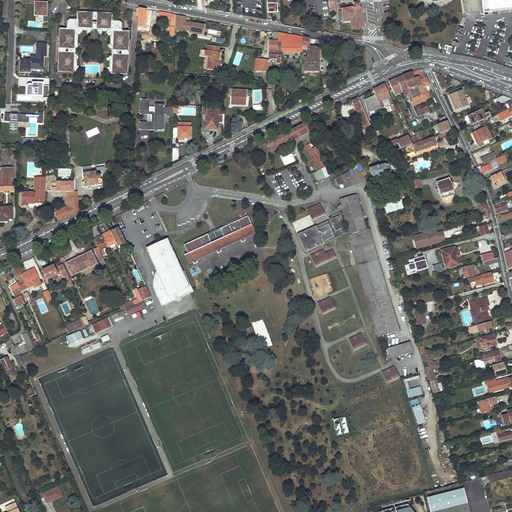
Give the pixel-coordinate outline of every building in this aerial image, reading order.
[(267,0),(267,11),(268,12),(277,12),(276,0),(267,0)] [(329,0),(330,11),(338,10),(337,0),(329,0)] [(511,0),(481,0),(483,12),(511,9),(511,0)] [(362,28),(359,2),(353,3),(354,8),(342,9),(342,11),(338,11),(339,21),(343,20),(343,21),(350,21),(352,29),(362,28)] [(41,3),(35,3),(35,16),(43,16),(43,22),(51,22),(52,4),(47,3),(41,3)] [(138,8),(138,11),(137,26),(145,26),(147,9),(138,8)] [(159,12),(158,17),(170,19),(169,36),(174,36),(174,29),(176,29),(176,27),(175,27),(175,15),(159,12)] [(112,58),(110,60),(110,68),(112,70),(112,73),(113,74),(118,74),(119,73),(121,74),(127,74),(128,67),(127,66),(127,63),(128,62),(128,55),(127,54),(127,51),(128,50),(128,44),(127,43),(127,40),(128,39),(129,31),(122,31),(121,30),(121,24),(120,22),(113,22),(112,21),(112,14),(107,14),(106,15),(103,15),(102,14),(96,13),(96,14),(93,14),(92,13),(88,13),(87,14),(83,14),(83,13),(77,13),(77,19),(76,20),(70,20),(68,22),(67,28),(66,30),(60,29),(60,36),(61,37),(60,41),(59,42),(59,48),(60,49),(60,52),(59,53),(59,59),(60,60),(60,64),(59,64),(58,72),(65,72),(66,71),(67,72),(73,72),(74,71),(74,68),(76,66),(76,59),(74,57),(75,54),(74,53),(74,49),(75,48),(75,45),(77,43),(77,36),(75,34),(81,28),(82,30),(83,30),(86,31),(88,29),(91,29),(92,28),(95,28),(96,29),(99,29),(102,31),(105,31),(107,30),(113,35),(111,37),(111,45),(112,46),(112,50),(113,51),(113,54),(112,55),(112,58)] [(179,32),(179,28),(185,28),(185,17),(176,15),(176,27),(176,29),(176,32),(179,32)] [(274,32),(273,41),(269,41),(269,52),(281,52),(281,51),(281,43),(278,43),(278,33),(274,32)] [(278,33),(278,43),(281,43),(281,51),(302,52),(302,50),(303,37),(292,35),(278,33)] [(46,44),(37,43),(36,51),(38,51),(38,56),(36,55),(36,60),(31,60),(20,60),(20,72),(30,72),(30,69),(43,69),(43,56),(46,56),(46,44)] [(208,45),(208,51),(206,50),(205,56),(209,57),(207,69),(219,71),(220,62),(218,62),(220,52),(218,52),(219,47),(208,45)] [(304,58),(304,71),(319,71),(320,62),(318,62),(319,47),(320,47),(315,47),(309,47),(308,47),(307,52),(307,58),(304,58)] [(256,58),(255,71),(266,72),(267,63),(268,63),(272,60),(272,59),(277,59),(277,64),(281,64),(281,57),(281,52),(269,52),(268,60),(263,59),(259,59),(257,58),(256,58)] [(412,73),(414,79),(418,77),(421,85),(422,87),(418,88),(421,94),(412,99),(413,101),(411,102),(413,106),(430,98),(424,85),(425,84),(429,82),(427,78),(425,73),(420,75),(419,73),(418,70),(412,73)] [(403,76),(411,95),(412,99),(421,94),(418,88),(422,87),(421,85),(418,77),(414,79),(412,73),(408,74),(403,76)] [(441,76),(440,76),(438,74),(437,73),(435,75),(442,91),(447,89),(441,76)] [(411,95),(403,76),(401,77),(396,79),(401,91),(405,89),(408,96),(411,95)] [(455,87),(462,85),(462,84),(456,80),(450,78),(451,81),(455,87)] [(401,91),(396,79),(388,82),(395,95),(400,93),(402,98),(405,97),(403,93),(402,93),(401,91)] [(32,83),(32,85),(29,85),(28,85),(27,86),(27,87),(27,95),(42,96),(42,95),(46,95),(47,84),(43,84),(43,83),(32,83)] [(373,90),(375,95),(388,92),(384,84),(373,90)] [(231,90),(230,105),(236,105),(236,104),(246,104),(247,91),(231,90)] [(456,111),(468,106),(462,90),(449,95),(456,111)] [(491,99),(493,98),(492,92),(485,90),(487,101),(491,100),(491,99)] [(364,100),(368,113),(383,108),(382,105),(380,106),(380,104),(381,103),(381,101),(391,98),(388,92),(375,95),(364,100)] [(502,96),(495,99),(497,103),(498,105),(510,99),(502,96)] [(352,101),(357,114),(360,121),(361,121),(366,134),(372,131),(358,97),(352,101)] [(166,116),(173,117),(173,107),(164,107),(164,104),(155,104),(155,112),(149,112),(149,99),(140,99),(140,114),(152,114),(152,122),(140,122),(139,130),(154,130),(154,127),(157,128),(157,130),(163,130),(164,114),(166,115),(166,116)] [(179,106),(179,115),(195,116),(196,107),(179,106)] [(415,111),(417,118),(419,117),(425,115),(430,112),(427,106),(415,111)] [(511,108),(498,115),(500,120),(511,114),(511,108)] [(206,113),(205,128),(209,128),(209,126),(213,126),(213,128),(218,128),(218,123),(222,123),(223,115),(218,115),(218,113),(218,110),(217,110),(207,109),(206,109),(206,113)] [(473,124),(491,116),(489,112),(484,114),(482,109),(465,117),(468,123),(470,122),(472,121),(473,124)] [(10,114),(5,113),(4,121),(29,123),(29,118),(37,118),(37,124),(42,124),(43,113),(38,113),(37,116),(18,114),(18,112),(12,112),(12,114),(10,114)] [(437,125),(440,135),(443,134),(444,137),(451,134),(450,130),(447,121),(437,125)] [(269,141),(272,148),(310,129),(308,122),(290,131),(269,141)] [(178,123),(178,128),(173,128),(172,139),(177,139),(177,140),(183,140),(183,138),(185,138),(191,139),(191,123),(178,123)] [(486,127),(472,133),(475,139),(479,147),(489,142),(487,139),(491,138),(486,127)] [(423,140),(418,132),(414,133),(418,142),(423,140)] [(395,140),(387,144),(389,148),(397,144),(398,144),(400,148),(403,147),(412,144),(408,136),(396,141),(395,140)] [(436,145),(433,137),(418,142),(412,144),(403,147),(405,155),(415,151),(415,152),(436,145)] [(306,145),(317,170),(313,172),(316,180),(325,176),(321,167),(326,165),(316,145),(311,148),(308,140),(305,141),(306,144),(306,145)] [(495,159),(496,159),(494,153),(489,155),(484,157),(481,158),(483,163),(477,166),(477,167),(480,166),(495,159)] [(504,155),(498,158),(501,163),(507,161),(504,155)] [(495,159),(480,166),(481,168),(481,169),(483,173),(498,166),(495,159)] [(369,168),(372,178),(388,174),(387,173),(391,172),(389,164),(385,165),(385,164),(369,168)] [(415,173),(413,166),(405,168),(408,176),(415,173)] [(0,167),(0,191),(13,191),(13,167),(0,167)] [(354,180),(360,177),(356,168),(350,171),(354,180)] [(495,187),(505,182),(501,174),(504,173),(508,171),(507,169),(500,172),(500,173),(491,177),(495,187)] [(96,175),(96,172),(92,172),(83,173),(84,182),(83,182),(82,183),(82,186),(84,187),(85,187),(94,186),(97,185),(101,184),(102,183),(102,180),(101,179),(100,179),(100,177),(100,176),(99,176),(98,175),(97,175),(96,176),(96,175)] [(335,179),(338,185),(344,182),(343,180),(351,176),(349,172),(335,179)] [(53,176),(46,176),(46,191),(57,191),(57,192),(61,192),(61,195),(66,195),(66,192),(74,192),(74,183),(57,182),(57,183),(52,183),(53,176)] [(46,178),(35,178),(34,193),(22,193),(22,205),(22,206),(27,206),(29,206),(30,207),(31,207),(32,208),(33,208),(34,207),(34,206),(34,205),(35,204),(45,204),(46,178)] [(420,178),(413,181),(416,190),(423,188),(420,178)] [(440,195),(442,199),(455,195),(453,190),(454,190),(451,182),(449,178),(436,182),(438,186),(437,187),(438,189),(439,192),(440,195)] [(77,191),(66,192),(66,195),(67,206),(55,212),(58,221),(78,211),(77,191)] [(365,262),(357,233),(367,229),(357,195),(339,200),(341,205),(339,205),(357,264),(365,262)] [(504,201),(493,205),(496,215),(507,211),(504,201)] [(142,204),(136,207),(138,212),(145,209),(142,204)] [(480,206),(482,214),(489,212),(487,205),(480,206)] [(313,210),(309,212),(312,221),(325,215),(321,206),(316,208),(316,206),(312,208),(313,210)] [(0,208),(0,221),(5,221),(5,219),(7,219),(12,218),(11,208),(0,208)] [(511,212),(497,218),(498,223),(511,218),(511,212)] [(184,255),(188,264),(192,262),(194,264),(197,263),(196,260),(217,251),(218,253),(221,251),(220,249),(240,240),(242,242),(245,241),(244,238),(255,233),(249,218),(242,221),(241,219),(220,229),(223,237),(211,243),(208,235),(185,246),(188,253),(184,255)] [(342,220),(333,223),(336,236),(346,233),(342,220)] [(333,223),(318,228),(319,231),(331,228),(335,241),(323,244),(324,246),(348,239),(346,233),(336,236),(333,223)] [(479,227),(481,236),(489,234),(487,225),(479,227)] [(318,227),(301,232),(307,251),(324,246),(323,244),(335,241),(331,228),(319,231),(318,227)] [(116,243),(117,245),(125,241),(119,228),(110,232),(116,243)] [(367,229),(357,233),(365,262),(366,262),(377,259),(368,229),(367,229)] [(436,230),(413,236),(416,246),(443,239),(441,232),(437,233),(436,230)] [(102,235),(108,247),(116,243),(110,232),(110,231),(102,235)] [(301,232),(298,233),(304,252),(307,251),(301,232)] [(105,255),(103,249),(108,247),(102,235),(94,240),(98,247),(102,256),(105,255)] [(155,292),(162,306),(173,301),(172,299),(174,298),(175,301),(176,301),(177,301),(179,300),(180,299),(179,296),(180,295),(181,297),(193,292),(184,271),(182,272),(167,240),(147,249),(156,270),(164,285),(159,287),(159,285),(153,285),(153,287),(154,290),(155,292)] [(94,249),(100,263),(104,261),(102,256),(98,247),(94,249)] [(441,251),(446,268),(459,265),(459,264),(454,248),(454,247),(441,251)] [(65,263),(71,276),(98,264),(91,250),(65,263)] [(334,251),(327,253),(330,261),(337,259),(334,251)] [(316,256),(312,258),(316,267),(328,261),(324,252),(320,254),(319,252),(315,254),(316,256)] [(428,268),(424,255),(424,256),(417,257),(413,258),(414,263),(408,264),(409,270),(416,269),(417,271),(428,268)] [(484,266),(498,262),(497,258),(482,262),(484,266)] [(399,331),(377,259),(366,262),(357,265),(378,337),(399,331)] [(433,266),(435,274),(444,271),(441,263),(433,266)] [(56,274),(58,273),(53,264),(42,270),(44,274),(41,275),(43,280),(48,278),(49,280),(52,281),(55,279),(57,276),(56,274)] [(73,285),(63,264),(57,266),(61,274),(64,281),(67,287),(67,288),(73,285)] [(462,268),(465,278),(472,276),(469,266),(462,268)] [(22,274),(28,287),(28,288),(40,283),(38,278),(39,278),(34,268),(22,274)] [(17,283),(21,291),(28,287),(22,274),(19,269),(15,271),(20,282),(17,283)] [(153,278),(153,282),(153,285),(159,285),(159,287),(164,285),(156,270),(155,273),(154,275),(153,278)] [(474,277),(477,285),(482,284),(481,282),(486,281),(487,284),(494,282),(491,272),(474,277)] [(21,291),(17,283),(10,288),(16,298),(21,296),(20,292),(21,291)] [(45,299),(50,297),(45,286),(42,288),(45,294),(43,295),(45,299)] [(137,291),(140,296),(142,301),(151,297),(146,287),(137,291)] [(137,297),(132,300),(134,304),(142,301),(140,296),(137,297)] [(475,317),(477,325),(489,322),(486,311),(488,310),(487,306),(490,306),(487,297),(471,302),(469,301),(470,306),(472,305),(473,310),(475,310),(476,316),(475,317)] [(121,299),(117,301),(121,310),(125,309),(125,308),(123,303),(121,299)] [(323,303),(319,305),(323,314),(335,309),(331,300),(327,302),(326,299),(322,301),(323,303)] [(123,303),(125,308),(134,304),(132,300),(123,303)] [(145,307),(142,301),(134,304),(125,308),(125,309),(128,315),(145,307)] [(112,315),(115,322),(123,319),(120,312),(112,315)] [(415,315),(418,325),(426,323),(423,312),(418,313),(419,314),(415,315)] [(81,319),(84,326),(89,324),(85,316),(83,317),(82,315),(80,316),(81,319)] [(113,327),(109,318),(91,325),(95,334),(113,327)] [(67,325),(71,333),(82,328),(79,320),(67,325)] [(472,333),(492,328),(490,322),(489,322),(477,325),(471,327),(472,333)] [(15,348),(18,355),(33,348),(27,333),(21,335),(25,344),(19,347),(15,348)] [(480,339),(479,337),(475,338),(477,344),(481,343),(483,349),(497,345),(494,335),(480,339)] [(354,340),(350,341),(354,351),(366,345),(362,336),(358,338),(357,336),(353,338),(354,340)] [(14,346),(11,340),(5,343),(8,350),(10,349),(13,356),(14,355),(18,365),(22,363),(19,355),(18,356),(18,355),(15,348),(14,346)] [(98,341),(91,343),(93,349),(100,346),(98,341)] [(386,359),(413,352),(410,343),(387,350),(388,355),(385,356),(386,359)] [(88,345),(81,348),(84,353),(91,350),(88,345)] [(483,354),(485,358),(479,360),(480,366),(484,365),(483,362),(494,359),(495,362),(500,361),(498,350),(483,354)] [(421,354),(424,363),(427,362),(428,367),(436,365),(435,362),(432,361),(429,354),(426,355),(425,353),(421,354)] [(0,359),(0,360),(5,371),(9,369),(9,371),(13,369),(7,356),(0,359)] [(493,366),(496,376),(506,373),(506,372),(507,372),(505,364),(503,364),(503,363),(493,366)] [(436,381),(433,370),(437,369),(437,368),(436,365),(428,367),(425,368),(429,382),(436,381)] [(399,378),(395,369),(391,371),(390,369),(386,370),(387,373),(383,374),(387,384),(399,378)] [(407,382),(420,379),(419,376),(403,379),(406,390),(409,389),(407,382)] [(487,384),(489,393),(509,388),(508,384),(510,383),(509,378),(496,381),(495,378),(484,381),(485,385),(487,384)] [(420,387),(406,390),(409,398),(423,395),(420,387)] [(478,402),(482,414),(491,411),(490,407),(488,407),(488,405),(497,402),(495,397),(487,399),(478,402)] [(418,398),(410,401),(418,425),(425,422),(418,398)] [(511,423),(511,409),(507,411),(508,414),(501,416),(504,425),(508,424),(507,423),(511,422),(511,423)] [(338,419),(333,420),(337,436),(342,434),(338,419)] [(511,438),(511,437),(511,436),(511,431),(497,436),(499,442),(511,438)] [(43,494),(47,503),(62,496),(58,487),(43,494)] [(462,487),(426,497),(430,511),(432,511),(467,503),(462,487)] [(18,511),(14,503),(5,507),(6,511),(18,511)] [(468,511),(467,503),(432,511),(468,511)]
